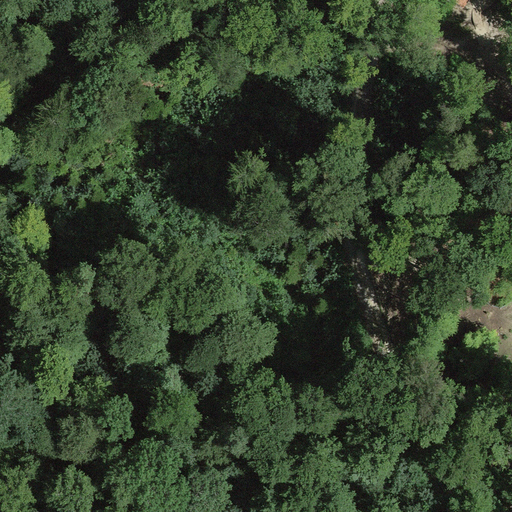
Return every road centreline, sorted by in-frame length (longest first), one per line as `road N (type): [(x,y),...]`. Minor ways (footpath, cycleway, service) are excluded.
road 1 (track): [(372,0),(350,198),(355,259),(438,511)]
road 2 (track): [(47,511),(0,330)]
